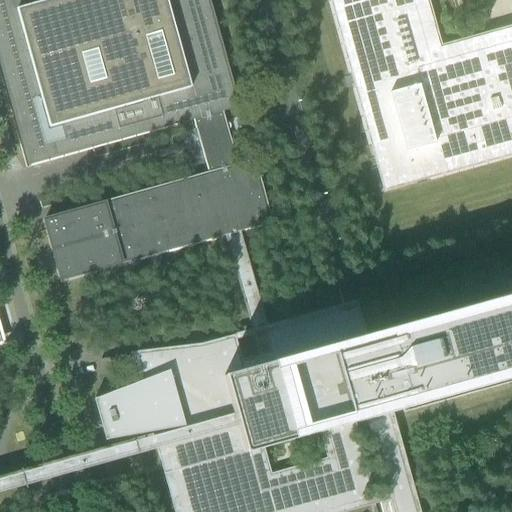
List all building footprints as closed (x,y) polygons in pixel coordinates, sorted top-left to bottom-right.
[(192,119),(221,111),(237,107),(206,0),(0,0),(0,64),(28,165),(178,123),(192,119)] [(511,0),(329,0),(383,191),(511,154),(511,0)] [(192,119),(195,132),(194,133),(193,134),(193,135),(193,136),(193,137),(193,138),(194,139),(196,139),(197,139),(207,175),(236,167),(221,111),(192,119)] [(45,221),(43,221),(60,281),(120,264),(120,262),(122,262),(122,263),(229,233),(241,230),(269,222),(264,203),(263,200),(261,192),(260,191),(254,169),(253,163),(251,163),(250,163),(243,165),(236,167),(207,175),(194,179),(106,204),(106,205),(104,205),(104,204),(92,207),(45,221)] [(511,299),(361,342),(241,375),(232,342),(201,351),(135,358),(141,382),(95,400),(93,400),(105,442),(106,441),(106,440),(155,432),(176,511),(336,511),(373,502),(351,423),(511,377),(511,299)] [(0,491),(233,426),(230,415),(3,478),(0,478),(0,491)]
